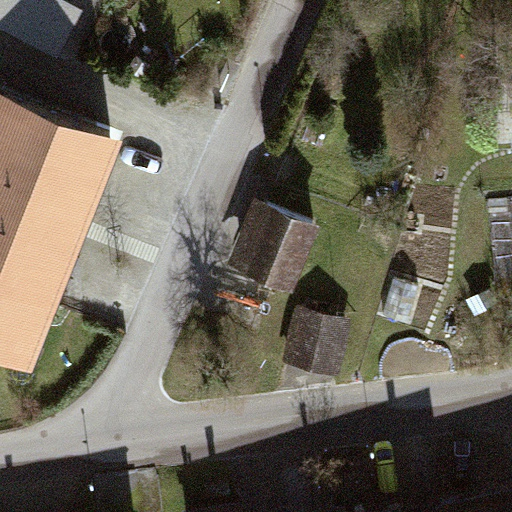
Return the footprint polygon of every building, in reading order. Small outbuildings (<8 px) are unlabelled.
[(0,0),(0,14),(71,35),(81,0),(0,0)] [(0,105),(0,340),(28,350),(104,144),(0,105)] [(261,203),(236,263),(278,281),(303,221),(261,203)] [(347,331),(301,316),(288,354),(335,370),(347,331)] [(246,511),(245,503),(203,511),(511,511),(511,495),(445,511),(437,511),(246,511)]
